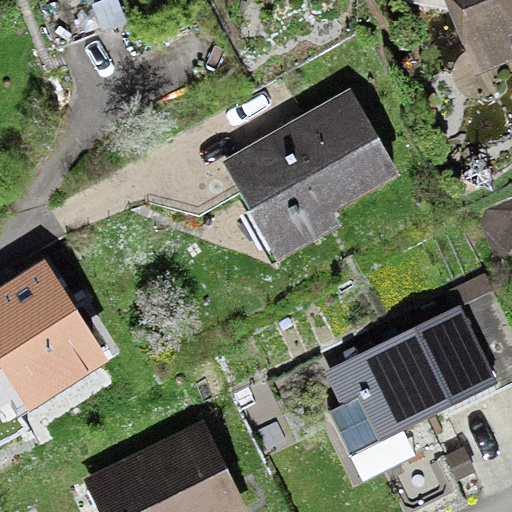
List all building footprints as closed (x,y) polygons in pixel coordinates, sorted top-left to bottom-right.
[(37,0),(57,50),(132,21),(123,0),(37,0)] [(511,0),(458,0),(466,19),(475,30),(495,36),(511,29),(511,0)] [(350,94),(228,163),(272,242),(394,173),(350,94)] [(481,225),(497,258),(511,253),(511,252),(511,201),(488,210),(481,225)] [(2,272),(0,273),(0,302),(14,295),(2,272)] [(349,454),(480,391),(483,397),(511,383),(511,329),(493,290),(331,369),(347,402),(328,411),(349,454)] [(232,511),(196,437),(102,483),(116,511),(232,511)]
